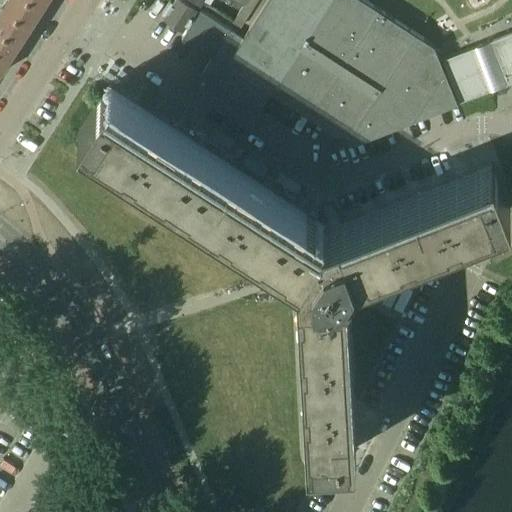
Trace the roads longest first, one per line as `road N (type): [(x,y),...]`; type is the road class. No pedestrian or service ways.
road 1 (residential): [(511,130),(481,125),(336,179),(77,14)]
road 2 (tertiary): [(165,511),(105,349),(56,279),(0,225)]
road 3 (residential): [(345,511),(467,268),(511,236)]
road 4 (tertiary): [(0,249),(37,281),(77,337),(153,511)]
road 5 (residential): [(0,132),(77,14)]
